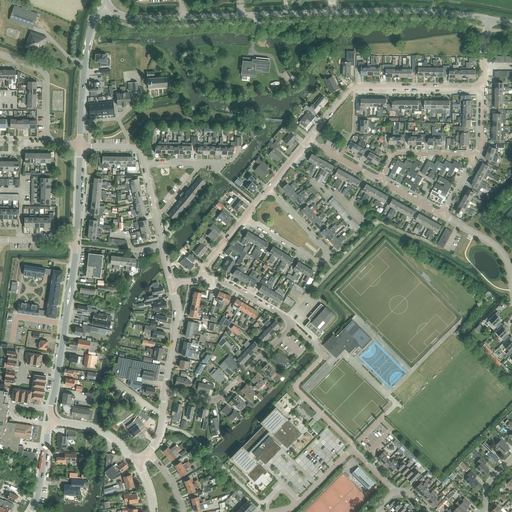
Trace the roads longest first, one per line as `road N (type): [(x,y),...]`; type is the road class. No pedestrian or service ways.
road 1 (residential): [(165,391),(220,397),(293,325),(234,286),(203,280)]
road 2 (tertiary): [(332,12),(142,18),(107,7)]
road 3 (residential): [(309,139),(353,86),(483,87)]
road 4 (residential): [(243,218),(315,260),(325,257),(269,187)]
road 5 (residential): [(395,492),(351,450),(295,507),(273,511)]
road 6 (tertiary): [(489,19),(332,12)]
road 7 (tertiary): [(79,145),(86,45),(107,7)]
road 8 (tertiary): [(57,373),(74,239)]
road 9 (residential): [(0,53),(45,75),(46,132),(56,142)]
